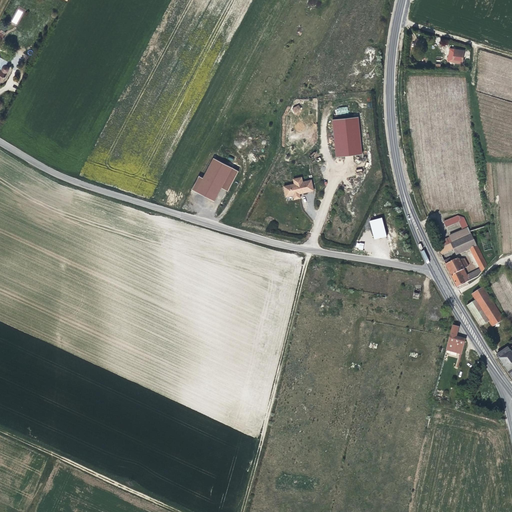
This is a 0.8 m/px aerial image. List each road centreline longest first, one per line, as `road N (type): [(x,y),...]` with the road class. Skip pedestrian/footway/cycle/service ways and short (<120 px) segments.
road 1 (unclassified): [(435,271),(264,240),(68,179),(0,141)]
road 2 (secondary): [(401,0),(391,51),(392,140),(435,271)]
road 3 (track): [(309,251),(242,511)]
road 4 (track): [(0,428),(181,511)]
road 5 (secondary): [(435,271),(505,383)]
road 6 (track): [(511,55),(395,18)]
